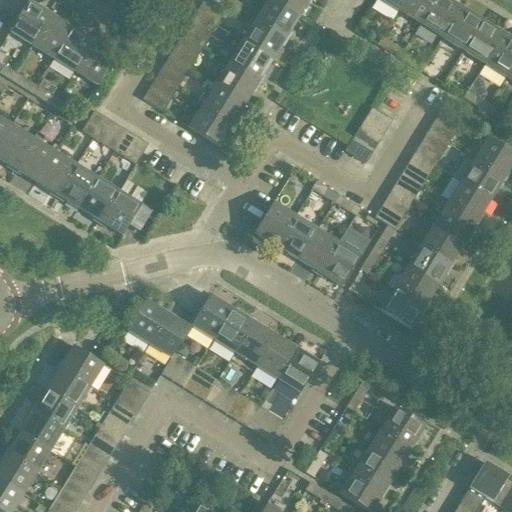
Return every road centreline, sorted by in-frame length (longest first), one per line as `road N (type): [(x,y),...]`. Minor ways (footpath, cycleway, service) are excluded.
road 1 (residential): [(98,511),(169,398),(278,462),(356,341)]
road 2 (residential): [(427,95),(365,196),(269,138),(239,186)]
road 3 (residential): [(239,186),(113,107),(177,0)]
road 4 (residential): [(197,254),(0,304)]
road 5 (residential): [(356,341),(224,259),(197,254)]
road 6 (residential): [(490,428),(356,341)]
